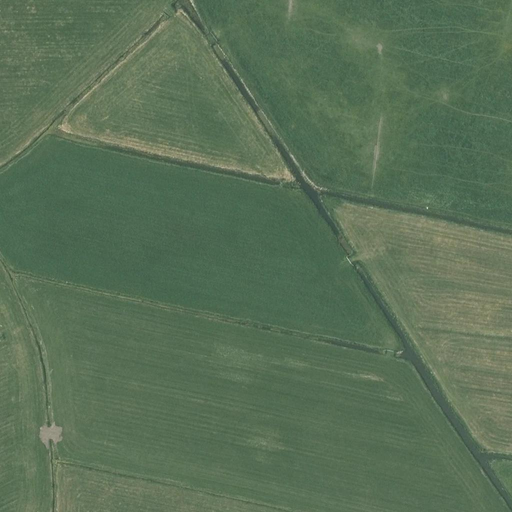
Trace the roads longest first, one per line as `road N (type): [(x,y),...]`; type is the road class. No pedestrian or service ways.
road 1 (track): [(201,45),(284,174),(284,194),(491,511)]
road 2 (track): [(0,286),(18,325),(25,511)]
road 3 (track): [(299,30),(201,45),(170,14),(141,0)]
